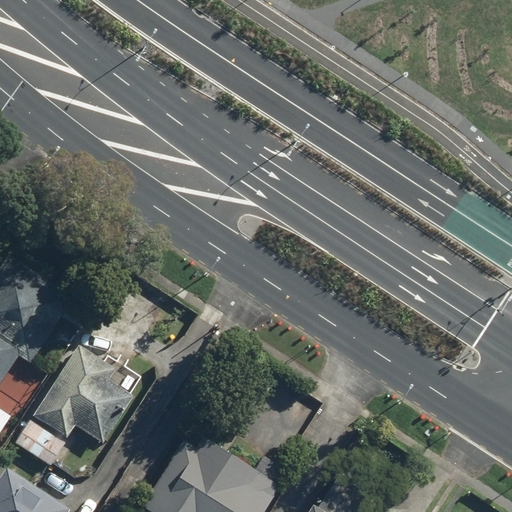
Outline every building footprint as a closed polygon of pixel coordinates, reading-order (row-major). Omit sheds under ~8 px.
[(511,43),(498,0),(403,0),(413,30),(446,19),(460,66),(511,50),(511,43)] [(446,107),(425,49),(378,68),(405,122),(446,107)] [(511,171),(496,154),(406,128),(391,184),(460,207),(487,237),(511,213),(511,171)] [(70,295),(1,253),(0,254),(0,384),(15,360),(26,366),(70,295)] [(100,362),(73,345),(11,445),(46,467),(70,428),(96,445),(140,376),(105,354),(100,362)] [(191,450),(175,440),(132,508),(139,511),(261,511),(276,488),(198,439),(191,450)] [(65,511),(68,508),(1,467),(0,468),(0,511),(65,511)] [(358,511),(360,509),(335,494),(323,511),(314,511),(306,507),(302,511),(358,511)]
